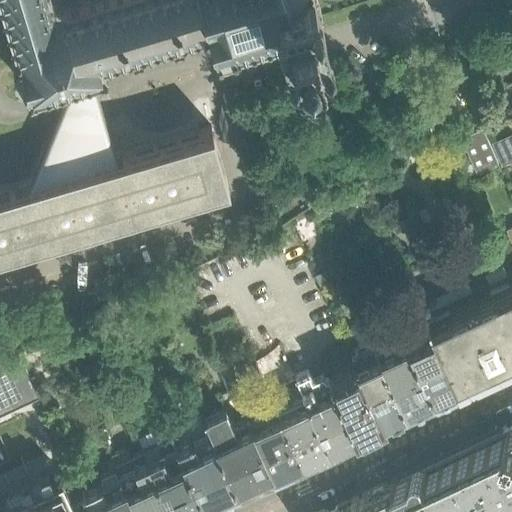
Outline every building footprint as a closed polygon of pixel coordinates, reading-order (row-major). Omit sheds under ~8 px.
[(0,0),(17,57),(16,57),(11,65),(14,74),(20,78),(23,77),(27,90),(60,81),(61,84),(63,90),(69,88),(31,178),(0,187),(0,247),(226,178),(209,125),(117,154),(107,122),(90,71),(96,70),(103,68),(109,66),(105,53),(129,46),(129,47),(136,51),(143,48),(146,42),(146,41),(169,34),(170,35),(176,38),(183,36),(186,30),(186,28),(209,21),(214,38),(216,45),(219,44),(221,44),(231,41),(233,40),(322,13),(318,0),(0,0)] [(482,127),(460,136),(476,172),(498,163),(489,143),(482,127)] [(384,232),(378,218),(371,221),(369,225),(373,235),(378,235),(384,232)] [(503,266),(497,268),(501,277),(507,274),(503,266)] [(497,268),(491,271),(495,280),(501,277),(497,268)] [(329,282),(324,271),(316,275),(321,286),(329,282)] [(491,271),(485,274),(489,283),(495,280),(491,271)] [(511,280),(489,291),(491,296),(475,304),(450,315),(448,311),(427,320),(426,319),(425,320),(455,387),(511,360),(511,280)] [(468,282),(462,284),(466,293),(472,291),(468,282)] [(462,284),(457,287),(461,296),(466,293),(462,284)] [(457,287),(452,289),(456,298),(461,296),(457,287)] [(452,289),(447,292),(451,300),(456,298),(452,289)] [(447,292),(442,294),(446,303),(451,300),(447,292)] [(442,294),(437,296),(441,305),(446,303),(442,294)] [(437,296),(431,299),(435,308),(441,305),(437,296)] [(408,320),(407,319),(400,304),(397,297),(391,299),(401,323),(408,320)] [(416,314),(409,299),(400,304),(407,319),(416,314)] [(431,299),(426,301),(430,310),(435,308),(431,299)] [(426,301),(421,304),(425,312),(430,310),(426,301)] [(455,387),(425,320),(404,330),(434,397),(455,387)] [(434,397),(404,330),(388,337),(385,331),(371,338),(374,344),(405,410),(434,397)] [(405,410),(374,344),(371,345),(367,341),(355,346),(355,352),(353,353),(356,358),(355,359),(383,420),(405,410)] [(328,446),(295,377),(276,386),(263,359),(255,363),(271,395),(301,458),(328,446)] [(383,420),(355,359),(326,373),(327,374),(355,434),(383,420)] [(335,435),(320,402),(336,395),(353,432),(352,433),(353,434),(353,435),(355,434),(327,374),(324,375),(321,372),(312,376),(312,381),(308,369),(294,375),(295,377),(328,446),(328,447),(330,446),(329,444),(328,445),(325,439),(335,435)] [(274,471),(249,419),(234,386),(218,394),(223,405),(203,414),(211,431),(237,488),(274,471)] [(301,458),(271,395),(262,400),(262,401),(253,406),(258,415),(249,419),(274,471),(301,458)] [(511,511),(511,422),(501,428),(500,428),(502,433),(494,436),(493,433),(413,471),(415,473),(403,478),(400,480),(399,477),(398,476),(396,477),(399,484),(398,484),(402,491),(410,511),(511,511)] [(237,488),(211,431),(193,439),(192,438),(191,439),(190,437),(187,439),(187,440),(176,446),(203,504),(237,488)] [(185,511),(203,504),(176,446),(171,436),(156,443),(156,442),(142,448),(143,450),(174,511),(185,511)] [(174,511),(143,450),(130,456),(126,448),(110,455),(112,459),(114,463),(137,511),(174,511)] [(137,511),(114,463),(112,459),(107,462),(112,470),(100,476),(101,484),(85,491),(86,494),(84,494),(92,511),(137,511)] [(0,511),(92,511),(84,494),(74,499),(62,473),(0,501),(0,511)] [(85,482),(81,475),(76,477),(80,485),(85,482)] [(410,511),(402,491),(398,484),(399,484),(396,477),(366,492),(375,511),(410,511)] [(375,511),(366,492),(337,506),(339,511),(375,511)]
